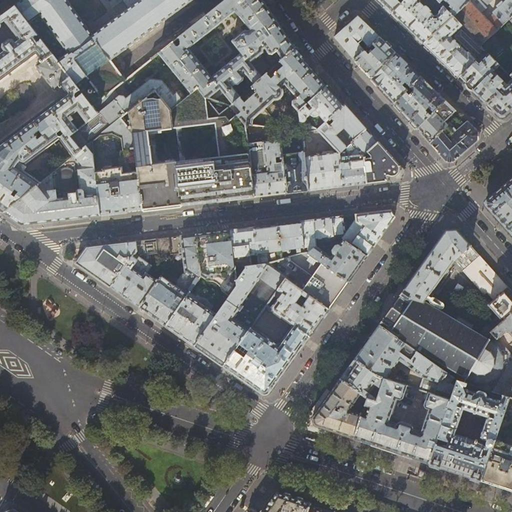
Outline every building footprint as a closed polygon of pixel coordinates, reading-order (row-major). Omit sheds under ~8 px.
[(56,60),(73,80),(83,72),(103,99),(104,98),(115,89),(126,80),(111,60),(138,40),(152,59),(159,53),(173,42),(178,38),(225,0),(18,0),(20,2),(14,6),(30,26),(38,20),(64,54),(56,60)] [(225,0),(178,38),(183,43),(177,47),(173,42),(159,53),(191,93),(198,88),(205,97),(206,97),(209,98),(220,89),(232,104),(241,97),(230,83),(233,80),(235,84),(238,84),(244,80),(244,76),(241,73),(244,71),(255,84),(262,77),(250,62),(263,52),(263,49),(265,48),(269,53),(273,54),(279,63),(280,62),(296,47),(289,36),(274,15),(264,0),(225,0)] [(377,0),(391,13),(404,0),(377,0)] [(404,0),(391,13),(408,30),(423,44),(453,16),(448,12),(444,7),(440,10),(440,11),(439,12),(439,13),(437,15),(436,16),(435,16),(434,16),(431,13),(432,12),(431,11),(431,10),(428,7),(427,7),(426,6),(425,7),(421,3),(421,2),(421,1),(421,0),(420,0),(404,0)] [(469,2),(466,0),(437,0),(440,3),(442,0),(444,0),(450,5),(449,6),(452,9),(448,12),(453,16),(469,2)] [(511,0),(470,0),(469,2),(453,16),(481,46),(509,20),(511,16),(511,0)] [(0,78),(35,53),(39,58),(37,60),(39,62),(35,65),(53,90),(58,87),(59,89),(61,88),(66,94),(0,141),(0,150),(16,163),(18,160),(20,161),(22,161),(24,161),(24,162),(25,163),(26,162),(58,138),(72,158),(81,150),(71,136),(78,130),(69,118),(78,111),(87,123),(110,104),(104,98),(103,99),(93,107),(82,93),(79,95),(75,90),(79,88),(73,80),(56,60),(41,40),(36,43),(33,38),(37,35),(30,26),(14,6),(0,16),(0,78)] [(345,48),(355,60),(380,37),(358,16),(337,35),(334,37),(341,45),(345,48)] [(481,46),(453,16),(423,44),(441,62),(458,78),(476,59),(485,50),(481,46)] [(387,44),(380,37),(355,60),(363,69),(371,78),(396,52),(387,44)] [(298,49),(296,47),(280,62),(283,66),(275,73),(275,74),(271,78),(267,73),(262,77),(255,84),(241,97),(232,104),(230,106),(239,116),(245,124),(252,125),(253,119),(274,100),(275,100),(276,100),(277,100),(279,99),(280,98),(281,98),(282,97),(283,96),(283,95),(283,94),(283,93),(283,92),(283,91),(283,90),(283,89),(281,87),(285,84),(297,98),(293,101),(293,105),(299,112),(299,111),(328,85),(313,69),(303,57),(297,50),(298,49)] [(493,71),(499,65),(485,50),(476,59),(458,78),(477,96),(499,117),(506,116),(511,110),(511,74),(510,77),(511,79),(506,84),(508,86),(505,89),(500,83),(500,82),(501,79),(493,71)] [(409,65),(396,52),(371,78),(383,92),(394,104),(406,92),(407,91),(402,86),(405,83),(410,87),(421,76),(409,65)] [(421,76),(410,87),(413,91),(409,95),(406,92),(394,104),(406,117),(417,129),(430,115),(425,111),(429,108),(433,112),(445,100),(433,88),(430,86),(421,76)] [(184,99),(186,97),(181,90),(179,90),(174,95),(162,80),(150,79),(126,99),(124,96),(120,95),(115,89),(104,98),(110,104),(114,100),(126,114),(155,90),(171,110),(184,99)] [(337,96),(328,85),(299,111),(299,112),(301,122),(318,129),(345,105),(337,96)] [(218,201),(206,97),(205,97),(198,88),(191,93),(186,97),(184,99),(194,111),(198,159),(186,161),(186,165),(178,166),(182,206),(201,203),(218,201)] [(173,128),(171,110),(155,90),(126,114),(121,118),(133,134),(142,209),(142,210),(164,208),(182,206),(178,166),(177,161),(152,165),(151,154),(154,153),(152,146),(150,146),(148,131),(173,128)] [(218,101),(209,98),(206,97),(218,201),(237,199),(254,197),(246,135),(245,124),(239,116),(220,119),(218,101)] [(133,134),(121,118),(126,114),(114,100),(110,104),(87,123),(78,130),(71,136),(81,150),(86,146),(93,154),(92,143),(93,141),(100,135),(112,134),(121,138),(122,139),(123,148),(122,148),(121,149),(120,149),(120,150),(120,151),(122,167),(108,169),(105,170),(105,169),(103,169),(103,171),(95,172),(100,215),(118,213),(127,212),(127,211),(142,209),(133,134)] [(445,100),(433,112),(430,115),(417,129),(425,138),(438,153),(446,161),(453,162),(464,152),(479,140),(479,132),(459,114),(445,100)] [(356,118),(345,105),(318,129),(318,130),(339,152),(340,153),(352,142),(367,129),(356,118)] [(318,130),(318,129),(301,122),(302,132),(318,130)] [(262,133),(246,135),(254,197),(271,195),(287,193),(282,154),(279,129),(269,127),(270,140),(263,141),(262,133)] [(372,136),(367,129),(352,142),(355,146),(355,147),(354,147),(354,148),(354,149),(354,150),(354,151),(354,152),(355,152),(352,154),(340,153),(343,186),(357,184),(367,183),(364,155),(378,142),(372,136)] [(391,156),(378,142),(364,155),(367,183),(382,181),(401,179),(404,171),(391,156)] [(86,146),(81,150),(72,158),(40,183),(4,212),(15,220),(22,225),(57,221),(100,215),(95,172),(93,154),(86,146)] [(0,209),(4,212),(40,183),(20,169),(20,168),(20,165),(16,163),(0,150),(0,209)] [(343,186),(340,153),(339,152),(335,152),(335,151),(332,150),(323,151),(321,153),(321,154),(305,156),(309,190),(328,188),(343,186)] [(304,152),(282,154),(287,193),(299,192),(309,190),(305,156),(304,152)] [(511,176),(487,199),(486,207),(511,235),(511,176)] [(343,239),(344,240),(367,256),(377,242),(394,217),(391,211),(372,213),(356,215),(357,220),(354,221),(344,235),(341,240),(343,239)] [(342,216),(332,218),(334,236),(344,235),(342,216)] [(315,220),(301,221),(305,253),(308,252),(316,246),(315,239),(334,237),(334,236),(332,218),(315,220)] [(289,223),(277,224),(281,250),(296,248),(297,254),(301,253),(305,253),(301,221),(289,223)] [(267,226),(254,227),(259,265),(266,264),(269,263),(267,253),(281,251),(281,250),(277,224),(267,226)] [(243,228),(231,230),(235,268),(259,265),(254,227),(243,228)] [(405,288),(401,294),(419,308),(425,301),(453,261),(456,258),(465,268),(462,271),(484,295),(487,292),(494,300),(489,305),(498,316),(484,329),(481,334),(489,339),(492,333),(491,331),(511,312),(511,291),(501,279),(482,258),(471,245),(470,244),(458,230),(457,229),(455,230),(448,230),(446,230),(446,231),(441,238),(440,239),(435,246),(434,247),(429,254),(428,256),(423,262),(422,264),(417,271),(417,272),(412,279),(411,280),(406,287),(405,288)] [(235,268),(231,230),(213,232),(195,234),(200,275),(206,279),(209,279),(211,280),(213,280),(214,280),(216,281),(217,282),(219,283),(220,284),(221,286),(222,287),(223,289),(224,292),(230,296),(237,285),(235,268)] [(176,237),(156,239),(158,254),(158,256),(182,254),(185,272),(188,272),(185,275),(182,275),(177,282),(178,285),(176,287),(161,277),(157,281),(139,307),(152,316),(155,319),(166,326),(188,294),(201,276),(200,275),(195,234),(176,237)] [(142,241),(127,242),(129,261),(110,287),(124,297),(139,307),(157,281),(146,274),(151,267),(139,258),(140,256),(158,254),(156,239),(142,241)] [(316,246),(308,252),(348,282),(356,271),(367,256),(344,240),(340,245),(339,244),(336,246),(333,250),(333,253),(334,254),(332,257),(317,246),(316,246)] [(95,276),(110,287),(129,261),(127,242),(104,245),(87,247),(76,263),(95,276)] [(308,252),(305,253),(301,253),(297,254),(290,257),(291,260),(313,276),(303,290),(329,309),(337,297),(348,282),(308,252)] [(286,278),(266,264),(259,265),(235,268),(237,285),(230,296),(217,314),(194,346),(208,356),(223,366),(251,327),(256,321),(241,310),(243,306),(241,304),(259,278),(277,291),(277,290),(286,278)] [(243,380),(262,393),(270,392),(299,351),(318,324),(329,309),(303,290),(286,278),(277,290),(282,293),(271,308),(267,305),(266,306),(294,325),(280,344),(279,344),(278,344),(277,344),(277,345),(276,345),(251,327),(223,366),(243,380)] [(419,308),(401,294),(401,293),(399,296),(390,310),(385,317),(384,316),(382,319),(383,319),(379,324),(417,351),(418,350),(434,359),(432,362),(454,378),(457,380),(465,382),(502,395),(509,397),(511,397),(511,373),(505,371),(506,368),(507,355),(510,352),(497,339),(492,333),(489,339),(481,334),(471,329),(473,325),(458,316),(456,320),(430,304),(425,301),(419,308)] [(194,346),(217,314),(188,294),(166,326),(180,336),(194,346)] [(511,312),(491,331),(492,333),(497,339),(504,332),(508,331),(511,335),(511,312)] [(417,351),(379,324),(366,342),(354,359),(366,367),(371,361),(374,363),(369,370),(378,376),(384,378),(385,378),(399,359),(424,377),(420,390),(422,391),(428,392),(450,400),(455,386),(451,383),(454,378),(432,362),(417,351)] [(366,367),(354,359),(348,369),(340,378),(361,393),(367,398),(376,400),(384,378),(378,376),(369,370),(366,367)] [(340,378),(331,392),(312,418),(315,425),(321,427),(331,430),(334,431),(354,438),(361,416),(362,414),(350,410),(351,407),(361,393),(340,378)] [(407,386),(385,378),(384,378),(376,400),(367,398),(365,404),(370,406),(366,417),(361,416),(354,438),(391,450),(429,463),(434,447),(429,445),(431,440),(436,442),(450,400),(428,392),(424,405),(425,408),(427,409),(420,432),(413,429),(413,428),(413,427),(412,426),(411,426),(411,425),(401,422),(399,422),(398,423),(397,423),(397,424),(389,421),(397,398),(400,399),(403,398),(407,386)] [(457,380),(455,386),(450,400),(436,442),(434,447),(429,463),(455,471),(481,480),(509,397),(502,395),(500,400),(498,399),(498,400),(486,396),(487,396),(487,395),(487,394),(486,394),(486,393),(485,393),(479,391),(478,391),(477,391),(477,392),(476,392),(466,389),(465,389),(464,389),(463,386),(465,382),(457,380)] [(511,397),(509,397),(481,480),(494,485),(511,490),(511,397)] [(183,481),(183,480),(183,478),(182,477),(181,475),(180,475),(178,474),(176,475),(175,475),(174,476),(173,478),(173,480),(173,481),(174,483),(175,484),(177,485),(179,485),(180,484),(182,483),(183,481)] [(69,491),(62,499),(66,502),(68,500),(65,498),(69,494),(71,496),(73,495),(69,491)] [(268,504),(262,511),(307,511),(310,503),(300,499),(279,492),(277,492),(268,504)] [(338,511),(327,508),(310,503),(307,511),(338,511)]
